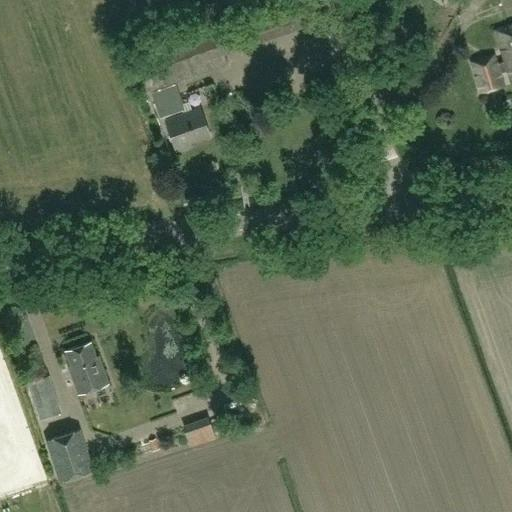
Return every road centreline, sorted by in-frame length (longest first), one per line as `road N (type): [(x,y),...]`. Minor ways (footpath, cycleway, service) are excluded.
road 1 (tertiary): [(0,255),(404,203)]
road 2 (unclassified): [(404,203),(334,0)]
